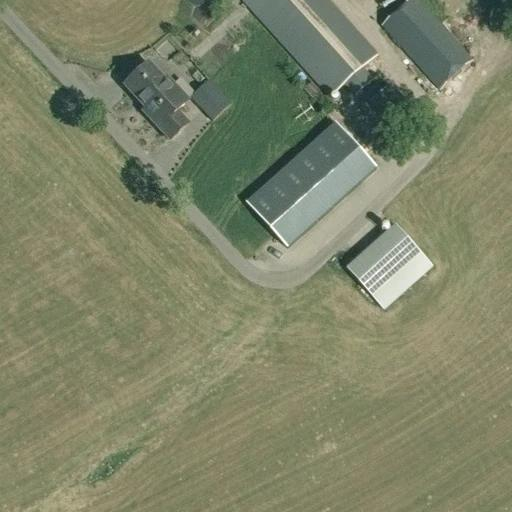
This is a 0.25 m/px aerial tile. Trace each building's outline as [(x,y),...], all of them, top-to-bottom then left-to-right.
[(326,0),(241,0),(331,99),(345,86),(356,97),(373,81),(363,70),(378,57),(326,0)] [(359,0),(377,19),(397,0),(359,0)] [(414,0),(383,29),(440,92),(473,63),(415,0),(414,0)] [(175,113),(187,102),(166,79),(163,82),(148,66),(124,88),(150,116),(147,118),(170,143),(188,127),(175,113)] [(207,82),(188,100),(197,109),(216,91),(207,82)] [(391,86),(371,104),(398,135),(418,117),(391,86)] [(197,109),(211,123),(230,105),(216,91),(197,109)] [(337,124),(247,205),(287,249),(377,169),(337,124)] [(384,314),(435,269),(399,228),(348,273),(384,314)]
